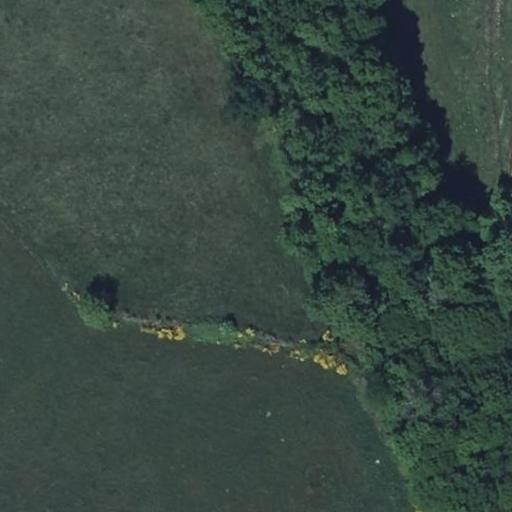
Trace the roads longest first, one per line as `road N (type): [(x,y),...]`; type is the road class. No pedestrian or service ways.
road 1 (track): [(468,260),(340,0)]
road 2 (track): [(468,260),(498,252),(511,164)]
